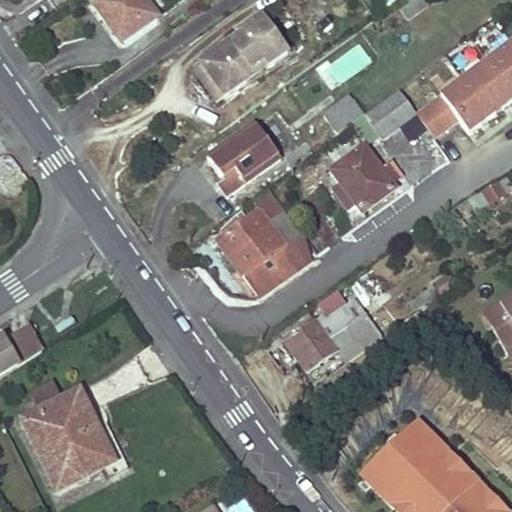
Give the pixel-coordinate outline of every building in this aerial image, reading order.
[(141,0),(100,0),(91,7),(102,23),(106,21),(122,44),(156,20),(141,0)] [(422,0),(411,0),(398,9),(407,21),(427,7),(422,0)] [(236,48),(233,45),(204,66),(228,98),(257,77),(254,73),(267,63),(271,68),(272,69),(288,57),(262,20),(245,33),(246,35),(249,39),(236,48)] [(246,35),(233,45),(236,48),(249,39),(246,35)] [(511,43),(441,96),(462,123),(471,136),(511,106),(511,43)] [(254,73),(257,77),(271,68),(267,63),(254,73)] [(428,69),(405,86),(418,103),(435,90),(428,80),(433,77),(428,69)] [(398,92),(363,118),(380,142),(416,116),(398,92)] [(462,123),(441,96),(418,114),(438,141),(462,123)] [(322,119),(336,138),(363,118),(349,100),(322,119)] [(257,128),(209,164),(227,188),(222,192),(230,202),(282,162),(257,128)] [(331,174),(341,187),(355,207),(361,216),(394,192),(390,186),(396,182),(388,170),(381,175),(363,150),(331,174)] [(511,196),(511,183),(509,178),(468,202),(477,217),(511,196)] [(355,207),(341,187),(332,194),(346,214),(355,207)] [(243,270),(237,274),(256,301),(316,258),(270,196),(254,208),(259,215),(283,248),(247,275),(243,270)] [(259,215),(216,246),(237,274),(243,270),(247,275),(283,248),(259,215)] [(337,293),(319,306),(332,323),(321,332),(314,323),(285,344),(307,377),(340,353),(350,366),(382,342),(364,318),(351,327),(343,315),(350,310),(337,293)] [(507,320),(490,330),(507,360),(511,356),(511,299),(499,307),(507,320)] [(499,307),(483,317),(490,330),(507,320),(499,307)] [(31,332),(7,348),(16,367),(41,351),(31,332)] [(2,339),(0,340),(0,375),(16,367),(7,348),(2,339)] [(31,391),(38,407),(60,397),(53,382),(31,391)] [(78,392),(21,421),(57,491),(113,464),(78,392)] [(510,511),(421,419),(360,477),(392,511),(510,511)]
